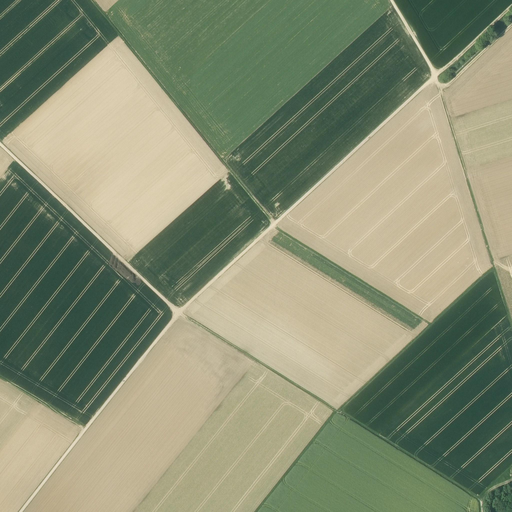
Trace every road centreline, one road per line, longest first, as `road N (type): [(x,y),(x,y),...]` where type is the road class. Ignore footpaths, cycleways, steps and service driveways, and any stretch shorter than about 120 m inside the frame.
road 1 (track): [(435,74),(178,313),(21,511)]
road 2 (track): [(478,498),(178,313),(0,143)]
road 3 (track): [(429,325),(275,227),(93,0)]
road 4 (track): [(494,266),(336,410),(256,511)]
road 5 (track): [(440,91),(511,326)]
